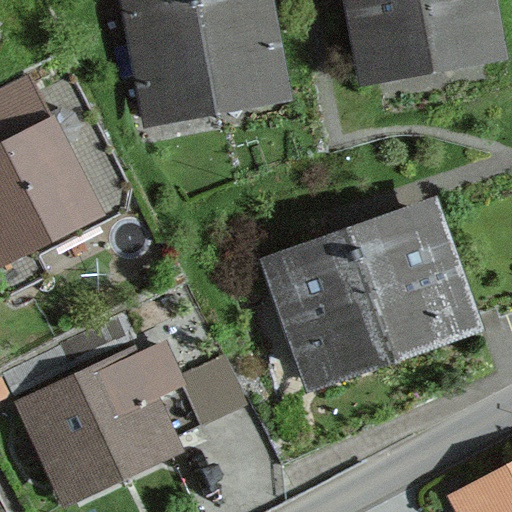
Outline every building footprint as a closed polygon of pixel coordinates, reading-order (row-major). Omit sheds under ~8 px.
[(163,0),(136,5),(155,107),(273,85),(257,0),(163,0)] [(358,0),(371,67),(489,45),(480,0),(358,0)] [(107,215),(123,207),(126,189),(67,76),(34,93),(26,78),(0,91),(0,152),(1,155),(0,155),(0,287),(3,293),(43,273),(33,253),(52,243),(57,225),(92,207),(107,215)] [(277,267),(313,371),(465,318),(428,214),(277,267)] [(68,488),(199,425),(197,420),(242,398),(222,355),(176,377),(153,329),(73,366),(81,383),(31,407),(68,488)] [(511,511),(511,479),(467,503),(471,511),(511,511)]
